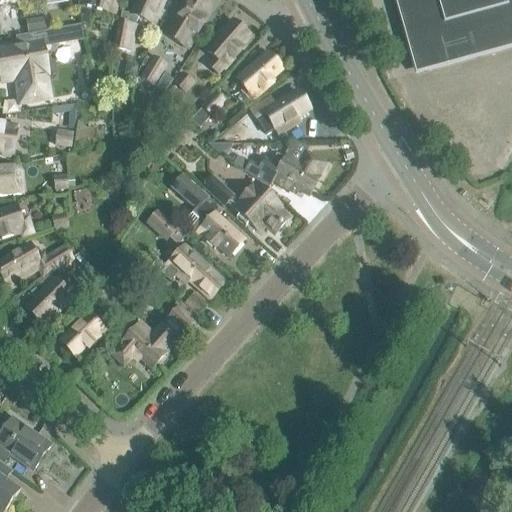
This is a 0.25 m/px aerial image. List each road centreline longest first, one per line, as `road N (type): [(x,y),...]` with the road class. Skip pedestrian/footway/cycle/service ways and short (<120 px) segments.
road 1 (residential): [(119,459),(398,161)]
road 2 (tertiary): [(398,161),(314,0)]
road 3 (residential): [(119,459),(0,343)]
road 4 (tertiary): [(511,275),(452,230),(398,161)]
